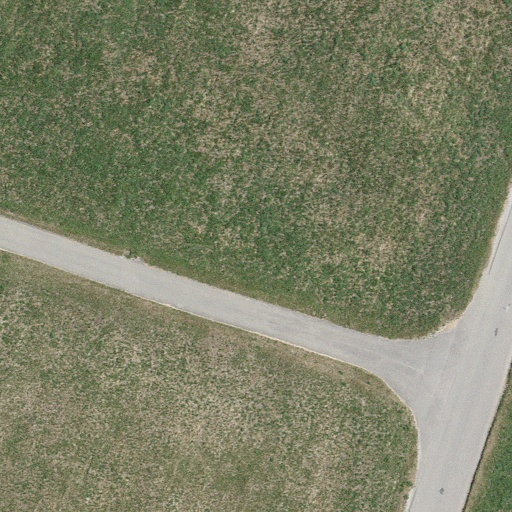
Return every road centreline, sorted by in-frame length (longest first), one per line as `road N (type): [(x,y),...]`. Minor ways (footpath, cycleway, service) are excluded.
road 1 (unclassified): [(0,229),(476,384)]
road 2 (unclassified): [(433,511),(476,384)]
